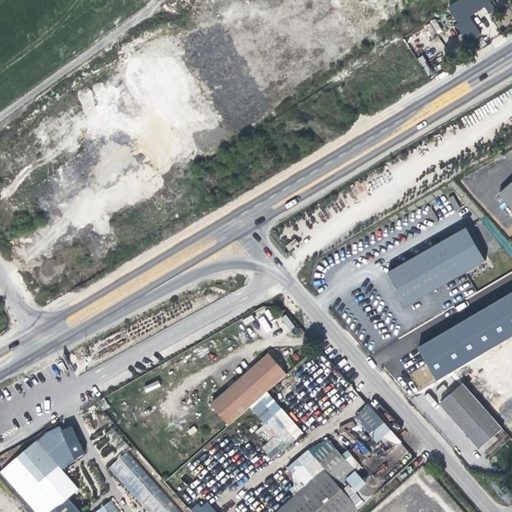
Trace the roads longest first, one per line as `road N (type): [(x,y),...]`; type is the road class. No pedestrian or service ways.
road 1 (unclassified): [(0,448),(288,281)]
road 2 (primary): [(241,221),(278,185),(511,64)]
road 3 (primary): [(511,49),(303,158),(226,170)]
road 4 (tertiary): [(490,511),(288,281)]
road 5 (primary): [(0,368),(150,270)]
road 6 (unclassified): [(139,4),(0,114)]
road 7 (primary): [(119,236),(46,326),(0,358)]
road 8 (primary): [(226,170),(201,153),(170,149),(142,160),(122,183)]
